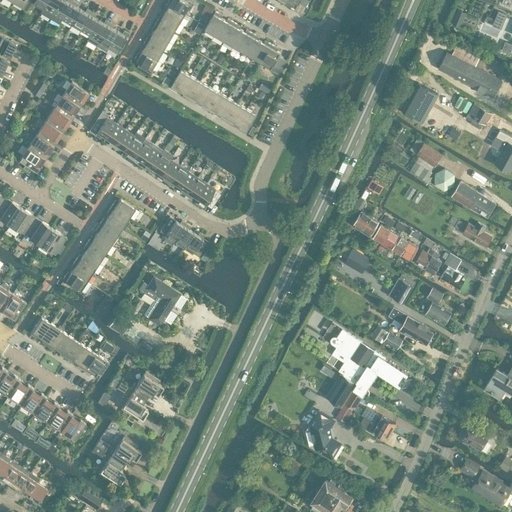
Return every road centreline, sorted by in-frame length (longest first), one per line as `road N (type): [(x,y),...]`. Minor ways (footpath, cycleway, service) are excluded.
road 1 (primary): [(176,511),(409,10)]
road 2 (unclassified): [(154,511),(276,254),(276,235),(256,218)]
road 3 (unclassified): [(392,511),(511,241)]
road 4 (residential): [(256,218),(232,231),(204,223),(74,138)]
road 5 (unclassified): [(256,218),(261,179),(325,38)]
